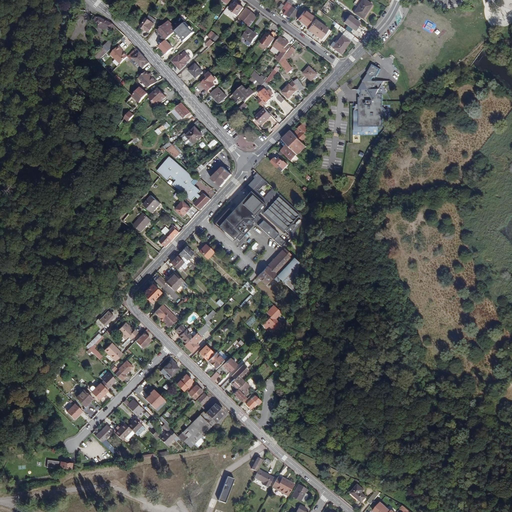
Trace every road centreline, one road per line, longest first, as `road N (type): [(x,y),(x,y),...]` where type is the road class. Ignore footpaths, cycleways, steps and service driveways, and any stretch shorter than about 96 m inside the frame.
road 1 (unclassified): [(249,165),(94,0)]
road 2 (unclassified): [(172,346),(327,493)]
road 3 (track): [(0,499),(107,484),(183,511)]
road 4 (unclassified): [(131,299),(249,165)]
road 5 (residential): [(172,346),(73,446)]
